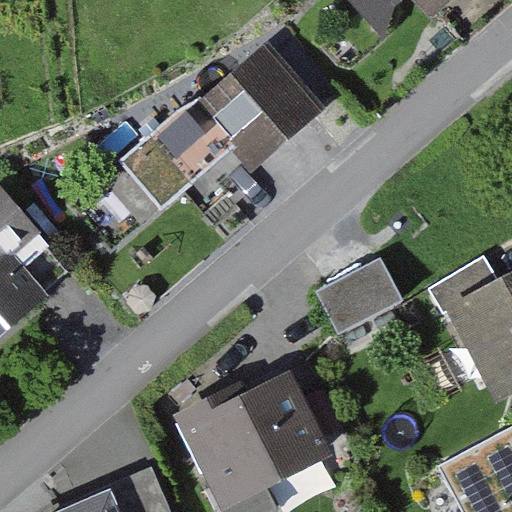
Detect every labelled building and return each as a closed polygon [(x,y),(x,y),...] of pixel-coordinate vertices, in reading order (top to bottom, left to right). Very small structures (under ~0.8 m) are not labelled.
[(389,0),(423,39),(467,0),(389,0)] [(185,117),(130,164),(175,217),(244,158),(261,177),(288,154),(338,112),(280,60),(185,117)] [(0,354),(34,323),(59,300),(24,262),(46,241),(0,191),(0,354)] [(319,283),(345,335),(409,304),(384,252),(319,283)] [(511,407),(511,271),(451,302),(506,411),(511,407)] [(249,511),(360,454),(312,363),(252,394),(190,427),(235,511),(249,511)] [(153,511),(148,501),(125,511),(153,511)]
